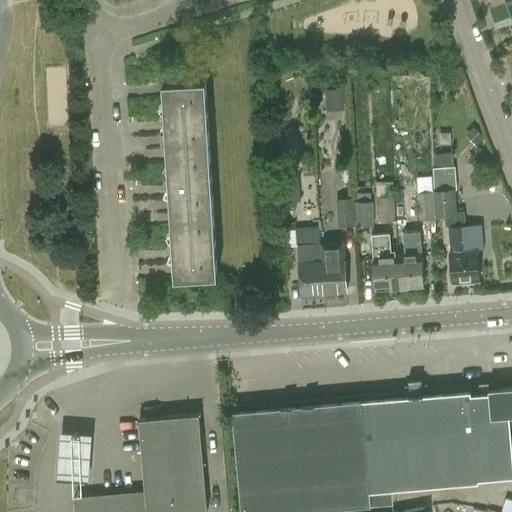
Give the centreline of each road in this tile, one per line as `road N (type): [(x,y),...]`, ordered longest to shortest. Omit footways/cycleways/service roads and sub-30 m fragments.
road 1 (secondary): [(20,348),(511,315)]
road 2 (residential): [(112,303),(95,39)]
road 3 (residential): [(511,144),(456,0)]
road 4 (residential): [(95,39),(218,0)]
